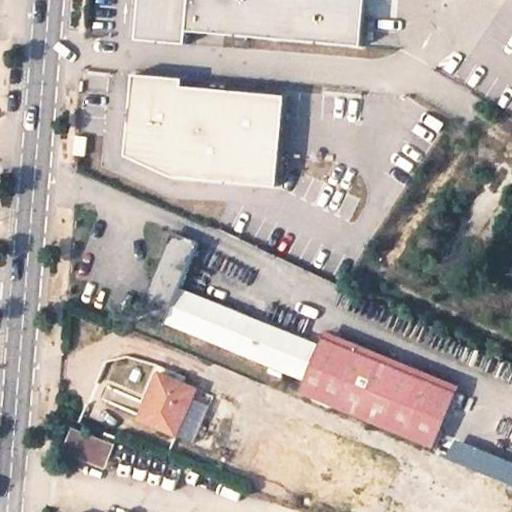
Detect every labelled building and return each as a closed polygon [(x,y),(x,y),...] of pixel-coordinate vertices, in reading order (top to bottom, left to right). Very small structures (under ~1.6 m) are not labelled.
[(139,0),(136,41),(186,45),(187,32),(361,47),(365,0),(139,0)] [(284,185),(293,97),(189,87),(190,80),(134,75),(125,169),(284,185)] [(308,378),(321,344),(184,287),(201,242),(175,231),(144,310),(308,378)] [(449,434),(467,390),(325,334),(321,344),(308,378),(449,434)] [(201,389),(162,372),(142,417),(196,441),(212,404),(197,397),(201,389)] [(201,389),(197,397),(212,404),(216,396),(201,389)] [(110,462),(116,446),(76,430),(70,446),(110,462)] [(511,484),(511,459),(456,444),(450,467),(511,484)] [(296,465),(272,455),(260,487),(284,497),(296,465)]
